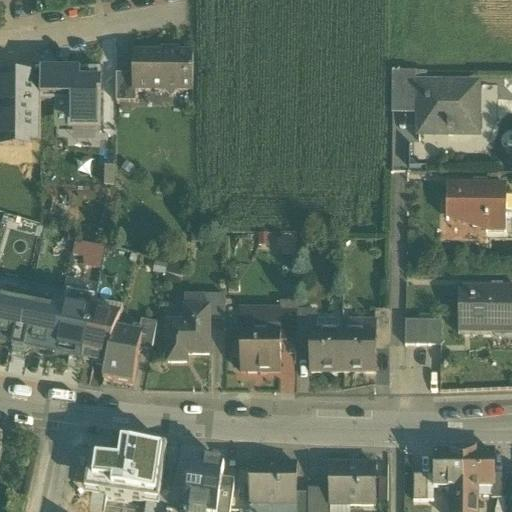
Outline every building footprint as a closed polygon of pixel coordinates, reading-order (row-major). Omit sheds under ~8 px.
[(193,56),(135,56),(135,76),(135,92),(136,92),(165,92),(171,98),(177,92),(193,92),(193,56)] [(40,80),(40,104),(68,104),(68,132),(100,132),(101,72),(40,71),(40,80)] [(415,75),(392,74),(392,107),(415,108),(415,75)] [(135,76),(117,76),(117,104),(135,104),(136,92),(135,92),(135,76)] [(40,80),(0,79),(0,147),(27,148),(27,142),(39,142),(40,104),(40,80)] [(478,90),(419,89),(418,133),(446,134),(446,142),(452,142),(452,140),(477,140),(478,90)] [(507,190),(447,189),(446,224),(487,225),(487,236),(506,236),(507,190)] [(72,258),(84,260),(82,269),(101,272),(105,248),(74,244),(72,258)] [(511,292),(460,291),(459,329),(493,330),(493,335),(511,335),(511,292)] [(27,350),(52,356),(62,309),(0,295),(0,344),(15,348),(13,354),(25,356),(27,350)] [(225,300),(209,300),(209,307),(208,312),(211,312),(211,323),(225,324),(225,300)] [(199,302),(185,302),(185,312),(208,312),(209,307),(205,307),(199,302)] [(92,315),(62,309),(52,356),(83,362),(92,315)] [(208,312),(185,312),(185,326),(169,326),(169,367),(187,367),(187,359),(210,359),(211,323),(211,312),(208,312)] [(312,314),(297,314),(297,315),(297,344),(311,344),(311,336),(312,336),(312,314)] [(390,314),(375,314),(375,336),(376,336),(376,345),(389,345),(390,314)] [(121,320),(92,315),(83,362),(107,367),(117,334),(121,320)] [(297,315),(286,315),(286,347),(297,347),(297,344),(297,315)] [(157,326),(141,323),(138,338),(142,338),(140,349),(152,351),(157,326)] [(418,324),(405,323),(405,348),(417,348),(418,324)] [(430,324),(418,324),(417,348),(429,349),(430,324)] [(441,324),(430,324),(429,349),(440,349),(441,324)] [(282,338),(258,338),(258,334),(242,333),(242,375),(248,375),(248,377),(259,378),(259,375),(281,376),(282,338)] [(138,338),(117,334),(107,367),(103,380),(133,386),(140,349),(142,338),(138,338)] [(312,336),(311,336),(311,344),(310,376),(343,377),(343,336),(312,336)] [(375,336),(343,336),(343,377),(376,377),(376,345),(376,336),(375,336)] [(281,394),(296,394),(297,377),(282,376),(281,394)] [(116,460),(91,456),(85,493),(158,504),(166,449),(118,442),(116,460)] [(493,455),(463,455),(463,456),(463,490),(477,490),(493,490),(493,478),(493,455)] [(463,456),(434,456),(434,490),(450,490),(463,490),(463,456)] [(207,465),(194,463),(190,492),(187,491),(183,511),(217,511),(222,481),(224,468),(221,467),(218,463),(210,461),(207,465)] [(295,467),(250,466),(249,507),(295,508),(295,495),(295,467)] [(374,468),(330,467),(329,490),(329,508),(374,509),(374,468)] [(505,501),(505,477),(493,478),(493,490),(493,499),(492,499),(492,502),(505,501)] [(428,478),(413,478),(413,504),(428,504),(428,478)] [(230,511),(235,483),(222,481),(217,511),(230,511)] [(329,490),(308,490),(308,496),(307,511),(329,511),(329,508),(329,490)] [(463,511),(463,490),(450,490),(449,511),(463,511)] [(477,490),(463,490),(463,511),(476,511),(477,499),(477,490)] [(493,490),(477,490),(477,499),(492,499),(493,499),(493,490)] [(307,511),(308,496),(295,495),(295,508),(294,511),(307,511)]
